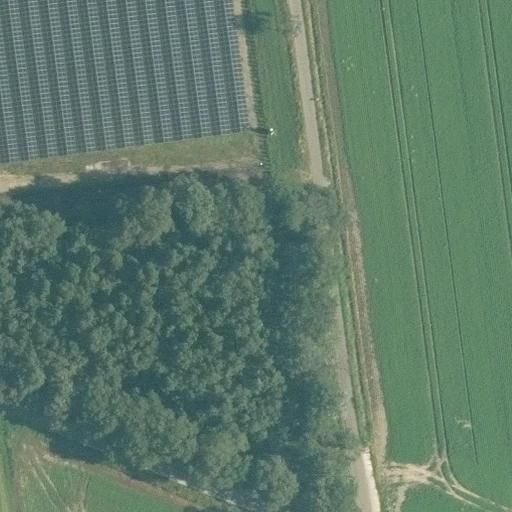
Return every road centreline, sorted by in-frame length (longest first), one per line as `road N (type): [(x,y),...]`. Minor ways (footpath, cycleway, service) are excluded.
road 1 (unclassified): [(288,0),(356,511)]
road 2 (unclassified): [(277,511),(0,405)]
